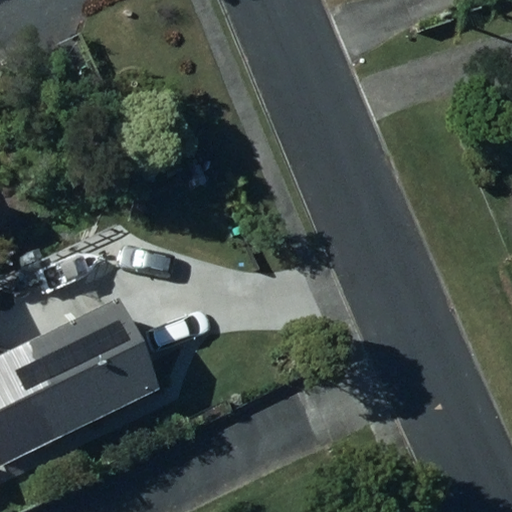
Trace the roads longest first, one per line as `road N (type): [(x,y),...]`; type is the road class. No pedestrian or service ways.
road 1 (residential): [(493,511),(447,423),(270,0)]
road 2 (unknown): [(353,198),(0,371)]
